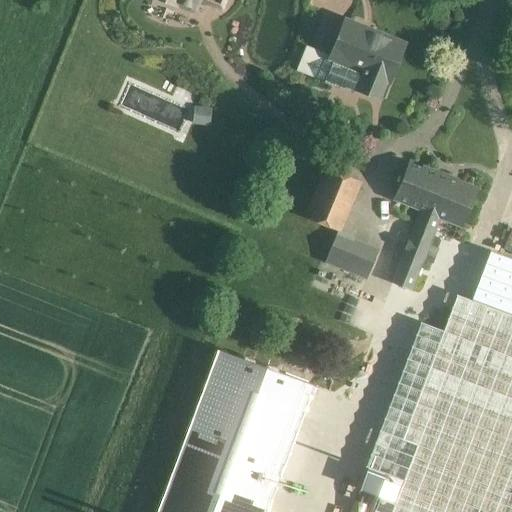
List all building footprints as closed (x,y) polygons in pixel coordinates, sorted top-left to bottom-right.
[(400,44),(348,23),(334,57),(324,82),(323,82),(351,93),(354,84),(359,86),(358,86),(379,94),(385,79),(385,80),(400,44)] [(334,57),(306,46),(296,71),(323,82),(324,82),(334,57)] [(195,107),(194,123),(211,125),(212,108),(195,107)] [(473,191),(410,165),(396,200),(419,209),(438,217),(459,226),(473,191)] [(356,182),(323,169),(302,220),(335,234),(337,229),(356,182)] [(419,209),(391,283),(410,290),(438,217),(419,209)] [(374,253),(350,243),(353,235),(337,229),(335,234),(323,264),(363,281),(374,253)] [(511,511),(511,259),(489,251),(472,297),(459,292),(446,328),(422,320),(358,489),(383,498),(378,511),(511,511)]
